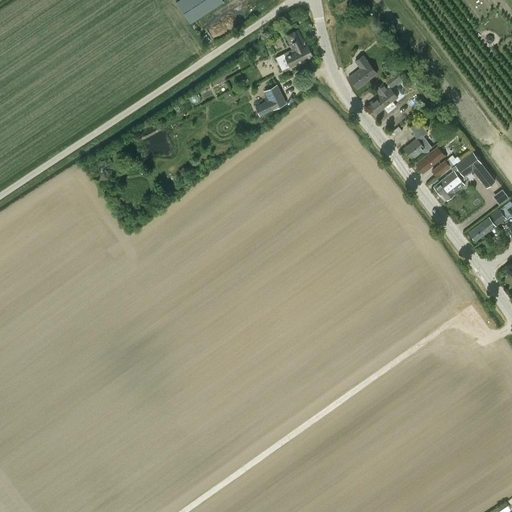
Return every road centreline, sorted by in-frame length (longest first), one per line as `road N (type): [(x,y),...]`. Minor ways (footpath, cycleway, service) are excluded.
road 1 (unclassified): [(0,200),(297,0)]
road 2 (tertiary): [(481,271),(336,80),(314,0)]
